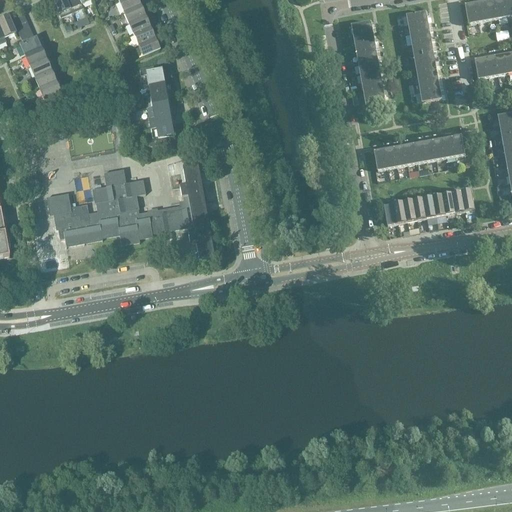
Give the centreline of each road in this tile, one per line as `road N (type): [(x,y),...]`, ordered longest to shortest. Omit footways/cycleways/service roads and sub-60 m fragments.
road 1 (residential): [(371,257),(326,12),(371,0)]
road 2 (residential): [(251,279),(219,122),(164,0)]
road 3 (tertiary): [(251,279),(0,319)]
road 4 (tertiary): [(371,257),(511,233)]
road 5 (primary): [(511,496),(380,511)]
road 6 (tertiary): [(251,279),(371,257)]
